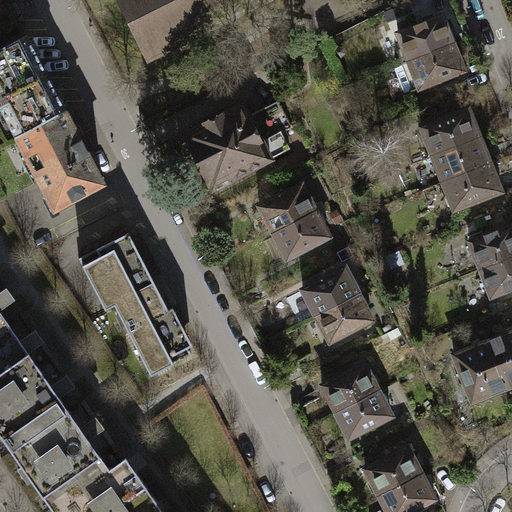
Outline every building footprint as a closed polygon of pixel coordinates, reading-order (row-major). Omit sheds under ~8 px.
[(121,0),(149,55),(261,0),(121,0)] [(398,34),(409,61),(454,43),(443,16),(398,34)] [(0,51),(0,104),(17,136),(66,110),(28,37),(0,51)] [(465,71),(454,43),(409,61),(410,62),(395,68),(405,93),(420,87),(420,88),(465,71)] [(279,101),(249,116),(262,141),(281,131),(282,133),(293,127),(279,101)] [(185,137),(182,138),(180,145),(187,157),(193,159),(197,157),(213,189),(272,159),(272,158),(290,149),(282,133),(281,131),(262,141),(249,116),(242,103),(202,123),(203,124),(184,134),(185,137)] [(422,126),(423,129),(420,134),(423,142),(429,144),(433,156),(480,137),(469,108),(422,126)] [(104,184),(66,110),(17,136),(55,210),(104,184)] [(433,156),(444,182),(491,163),(480,137),(433,156)] [(444,182),(447,192),(445,198),(449,206),(454,208),(455,210),(502,192),(491,163),(444,182)] [(260,206),(274,233),(316,211),(302,184),(260,206)] [(330,237),(316,211),(274,233),(288,259),(330,237)] [(481,269),(511,256),(511,225),(470,242),(481,269)] [(101,256),(83,265),(106,310),(115,305),(151,375),(174,363),(171,356),(193,345),(173,307),(169,310),(129,232),(97,249),(101,256)] [(511,288),(511,256),(481,269),(492,297),(511,288)] [(303,290),(317,316),(359,294),(346,268),(303,290)] [(0,301),(0,307),(36,356),(51,345),(12,293),(0,301)] [(373,320),(359,294),(317,316),(330,341),(373,320)] [(164,511),(126,457),(110,468),(0,310),(0,433),(54,511),(164,511)] [(506,388),(511,385),(511,331),(487,341),(506,388)] [(473,401),(476,400),(482,403),(491,399),(493,393),(506,388),(487,341),(454,354),(473,401)] [(322,385),(336,411),(378,389),(365,363),(322,385)] [(392,415),(378,389),(336,411),(350,437),(392,415)] [(366,468),(379,494),(422,472),(408,446),(366,468)] [(422,472),(379,494),(378,495),(387,511),(422,511),(419,507),(436,498),(429,486),(435,483),(430,474),(425,477),(422,472)]
